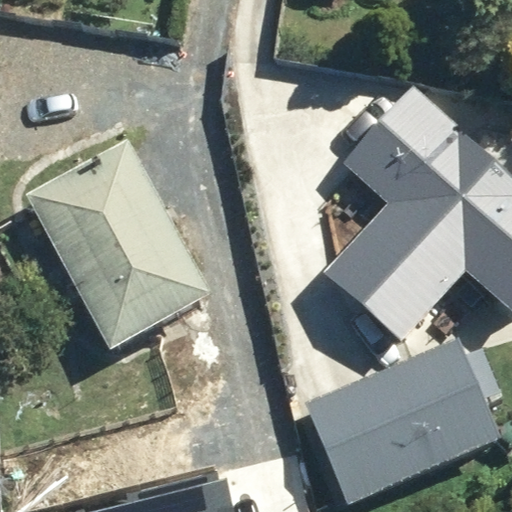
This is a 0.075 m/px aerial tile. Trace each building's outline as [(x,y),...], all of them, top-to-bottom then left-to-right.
[(386,219),(321,289),(394,356),(457,288),(509,338),(511,334),(511,200),(409,101),(338,174),(386,219)] [(122,164),(22,216),(103,372),(203,320),(122,164)] [(306,424),(342,511),(370,511),(493,462),(452,364),(306,424)] [(193,425),(208,511),(237,511),(288,503),(271,411),(193,425)] [(76,511),(124,511),(92,489),(76,511)]
